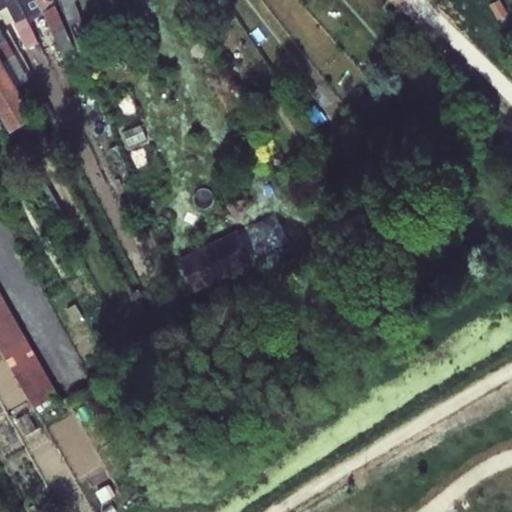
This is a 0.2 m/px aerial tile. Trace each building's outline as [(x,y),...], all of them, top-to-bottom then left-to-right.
[(22,2),(20,0),(0,0),(0,9),(0,10),(2,8),(4,11),(9,7),(23,30),(32,25),(31,21),(22,2)] [(20,0),(22,2),(31,21),(44,13),(63,52),(74,47),(55,4),(49,7),(48,3),(52,0),(20,0)] [(61,0),(70,26),(84,22),(76,2),(79,0),(61,0)] [(0,53),(3,60),(15,54),(0,27),(0,9),(0,10),(0,9),(0,53)] [(3,60),(0,53),(0,111),(11,130),(35,118),(3,60)] [(433,107),(415,123),(421,130),(442,118),(467,98),(456,86),(433,107)] [(276,212),(179,257),(191,283),(288,237),(276,212)] [(0,346),(35,407),(58,393),(0,289),(0,346)] [(29,412),(17,419),(26,436),(38,429),(29,412)] [(59,511),(55,503),(38,511),(59,511)]
